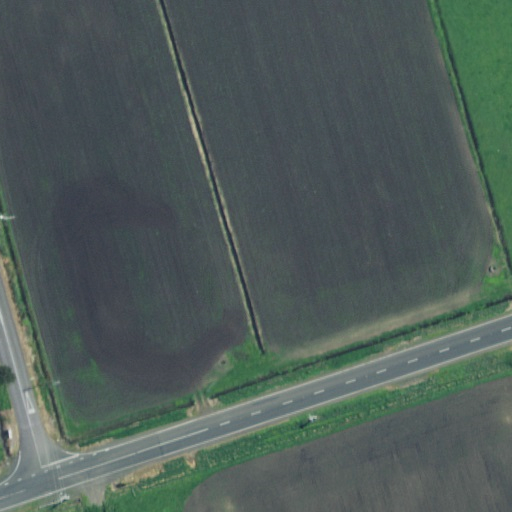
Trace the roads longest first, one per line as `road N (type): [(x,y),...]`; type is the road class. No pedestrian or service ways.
road 1 (unclassified): [(49,483),(511,329)]
road 2 (unclassified): [(49,483),(0,316)]
